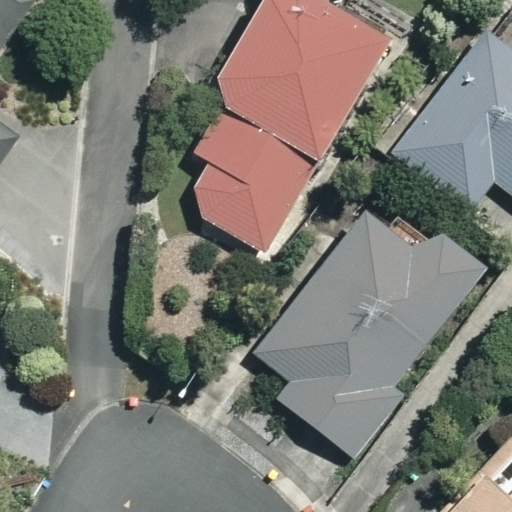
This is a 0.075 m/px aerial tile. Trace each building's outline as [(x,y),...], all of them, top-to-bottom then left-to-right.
[(0,0),(0,158),(18,130),(0,118),(0,51),(33,0),(32,0),(0,0)] [(203,226),(264,258),(403,51),(310,0),(286,0),(217,92),(229,124),(196,164),(211,174),(203,226)] [(400,158),(477,214),(499,185),(511,194),(511,51),(491,36),(400,158)] [(274,409),(354,467),(493,277),(441,239),(426,260),(371,220),(268,361),(295,381),(274,409)] [(511,511),(511,476),(479,511),(511,511)]
